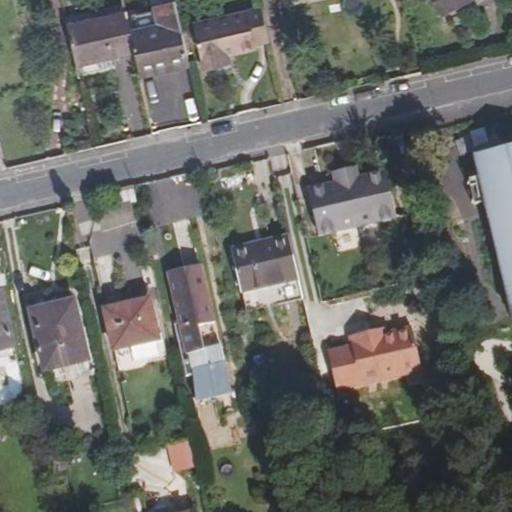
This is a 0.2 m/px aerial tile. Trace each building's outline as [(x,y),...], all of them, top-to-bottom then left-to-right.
[(254,34),(267,31),(259,0),(244,0),(191,13),(201,60),(229,54),(227,44),(254,38),(254,34)] [(470,0),(429,0),(439,17),(470,0)] [(132,33),(136,51),(142,76),(190,65),(175,2),(154,6),(159,27),(132,33)] [(68,26),(80,77),(101,72),(100,68),(119,63),(117,56),(136,51),(132,33),(127,13),(68,26)] [(95,137),(89,115),(77,117),(82,140),(95,137)] [(511,147),(479,155),(484,176),(490,200),(511,297),(511,147)] [(338,171),(339,181),(361,176),(359,167),(338,171)] [(361,176),(339,181),(311,187),(322,233),(400,216),(389,170),(361,176)] [(479,203),(490,200),(484,176),(473,178),(479,203)] [(120,207),(138,203),(135,187),(117,192),(120,207)] [(103,234),(138,222),(132,205),(97,216),(103,234)] [(303,299),(289,239),(235,251),(249,311),(303,299)] [(201,408),(235,402),(223,350),(207,353),(202,329),(216,326),(204,269),(172,276),(184,331),(180,333),(190,380),(198,379),(201,408)] [(0,362),(15,359),(0,291),(0,362)] [(160,341),(151,302),(108,312),(116,351),(160,341)] [(92,375),(75,304),(38,312),(52,371),(58,369),(61,382),(92,375)] [(411,326),(386,332),(375,335),(374,330),(350,335),(352,346),(329,351),(337,389),(421,370),(411,326)] [(196,467),(189,441),(168,447),(175,472),(196,467)]
